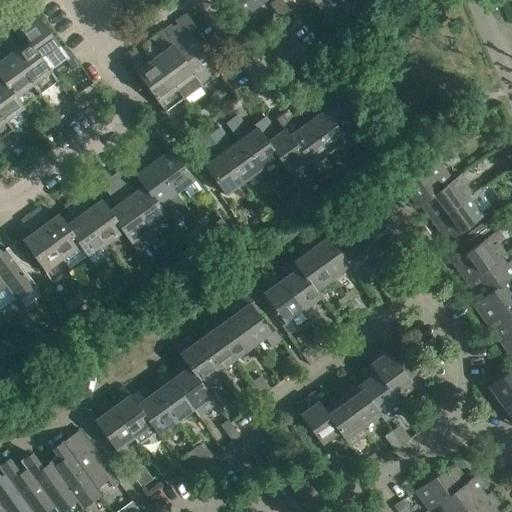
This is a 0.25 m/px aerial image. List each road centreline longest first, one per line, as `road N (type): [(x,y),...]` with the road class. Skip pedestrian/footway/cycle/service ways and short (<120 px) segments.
road 1 (residential): [(166,511),(222,469),(275,403),(398,310),(426,300)]
road 2 (residential): [(103,57),(188,2),(205,7),(254,62),(304,30)]
road 3 (residential): [(0,206),(122,118),(124,92),(103,57)]
road 4 (residential): [(453,411),(361,485),(268,511)]
road 5 (residential): [(154,511),(78,412),(42,438),(0,449)]
road 6 (residential): [(426,300),(452,331),(453,411)]
